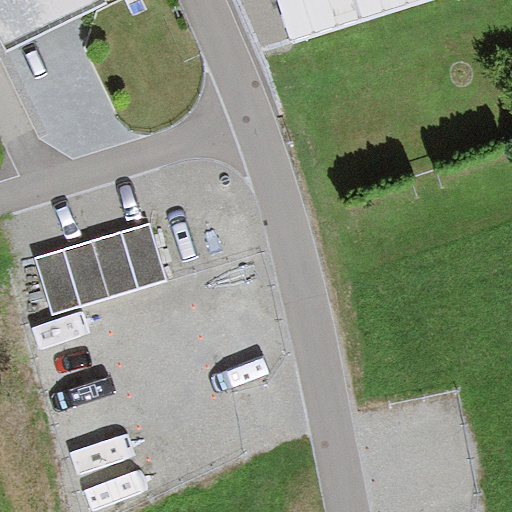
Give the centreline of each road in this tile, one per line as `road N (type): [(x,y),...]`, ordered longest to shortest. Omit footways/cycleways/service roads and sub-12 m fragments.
road 1 (residential): [(255,117),(343,511)]
road 2 (residential): [(43,188),(255,117)]
road 3 (residential): [(255,117),(190,0)]
